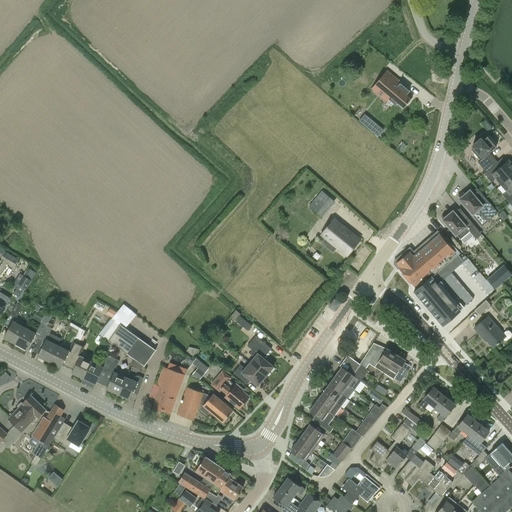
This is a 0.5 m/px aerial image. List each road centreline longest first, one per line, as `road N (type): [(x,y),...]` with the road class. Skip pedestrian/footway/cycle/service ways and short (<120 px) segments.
road 1 (unclassified): [(257,446),(175,434),(0,352)]
road 2 (tertiary): [(370,276),(427,191),(455,87)]
road 3 (unclassified): [(257,446),(370,276)]
road 4 (residential): [(325,490),(442,349)]
